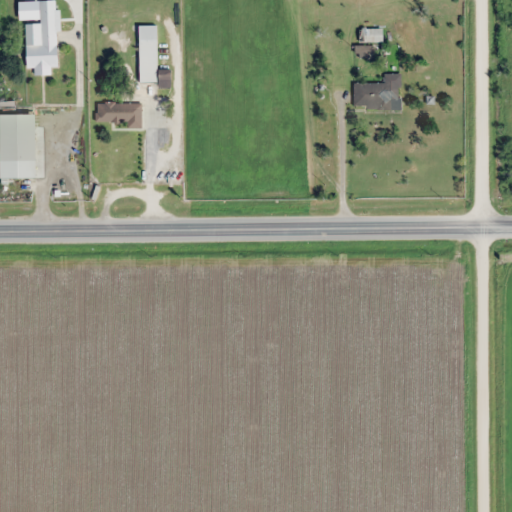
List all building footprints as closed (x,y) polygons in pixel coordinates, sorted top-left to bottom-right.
[(57,67),(55,6),(40,7),(40,24),(25,24),(26,67),(35,67),(35,75),(51,75),(51,67),(57,67)] [(360,42),(381,42),(381,31),(360,31),(360,42)] [(139,39),(139,83),(159,83),(159,87),(172,87),(172,70),(157,70),(158,32),(147,32),(147,39),(139,39)] [(384,83),(353,83),(353,110),(400,110),(400,73),(384,73),(384,83)] [(141,125),(141,103),(96,103),(96,125),(141,125)] [(36,114),(0,114),(0,178),(36,179),(36,114)]
